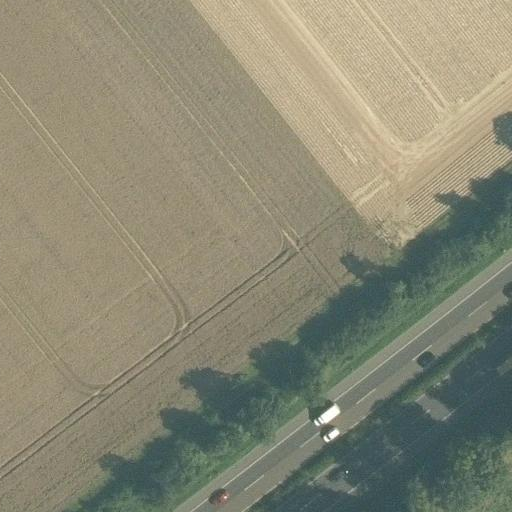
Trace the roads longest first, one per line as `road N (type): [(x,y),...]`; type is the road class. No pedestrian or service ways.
road 1 (track): [(77,511),(511,181)]
road 2 (motorway): [(511,285),(222,511)]
road 3 (motorway): [(306,511),(511,349)]
